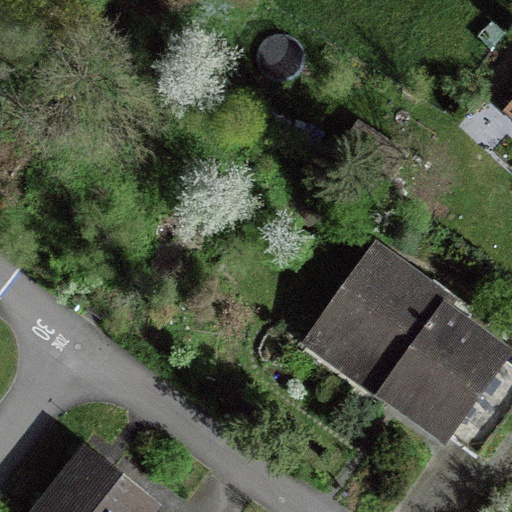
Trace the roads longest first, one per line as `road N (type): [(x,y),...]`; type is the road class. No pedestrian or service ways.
road 1 (residential): [(75,338),(314,511)]
road 2 (residential): [(0,443),(75,338)]
